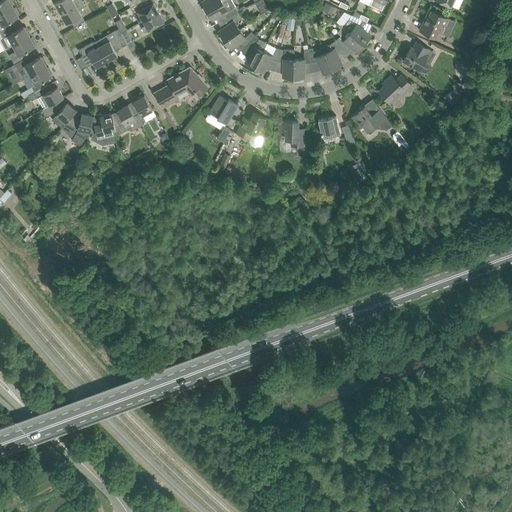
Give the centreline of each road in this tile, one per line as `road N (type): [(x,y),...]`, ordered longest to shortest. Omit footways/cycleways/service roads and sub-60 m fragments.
road 1 (primary): [(0,441),(511,254)]
road 2 (residential): [(203,38),(95,97),(81,88),(31,0)]
road 3 (residential): [(379,54),(340,86),(300,94),(260,88),(231,72),(203,38)]
road 4 (unclassified): [(127,511),(0,383)]
